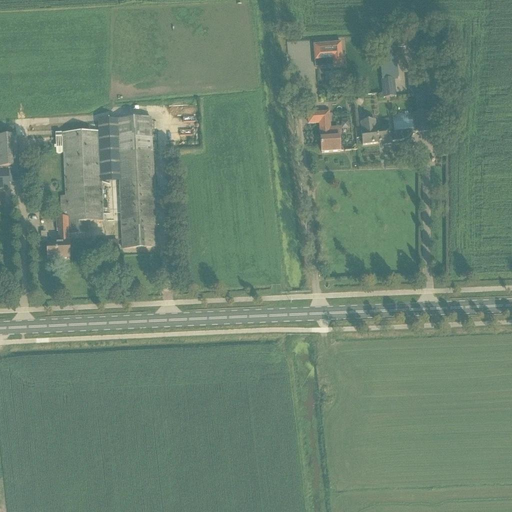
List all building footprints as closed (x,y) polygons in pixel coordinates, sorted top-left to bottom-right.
[(379,42),(381,62),(392,61),(390,40),(379,42)] [(340,43),(313,45),(315,68),(342,66),(340,43)] [(380,81),(383,99),(396,98),(394,79),(380,81)] [(338,127),(329,128),(329,112),(319,112),(319,124),(321,154),(340,152),(338,127)] [(413,114),(415,132),(431,131),(428,112),(413,114)] [(154,193),(153,175),(151,119),(116,120),(121,221),(122,250),(157,248),(156,229),(155,209),(154,205),(161,205),(160,193),(154,193)] [(359,123),(361,133),(362,146),(382,144),(382,146),(391,145),(389,128),(381,129),(381,131),(376,131),(375,121),(359,123)] [(102,212),(98,132),(68,134),(62,134),(65,197),(60,197),(61,219),(68,219),(69,232),(58,232),(59,244),(47,244),(47,250),(47,260),(69,259),(68,243),(68,235),(88,234),(88,223),(103,222),(102,212)] [(16,137),(0,137),(0,168),(17,168),(16,137)] [(0,190),(9,190),(8,172),(0,171),(0,190)]
